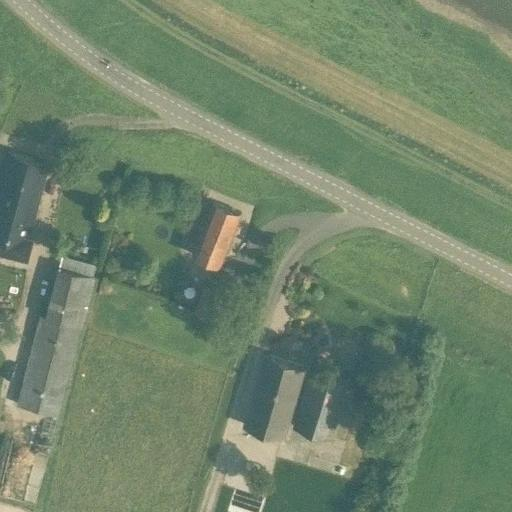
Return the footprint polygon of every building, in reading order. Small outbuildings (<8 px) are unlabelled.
[(0,249),(26,256),(31,238),(28,237),(48,161),(9,151),(0,184),(0,249)] [(213,198),(192,251),(217,261),(238,211),(213,198)] [(19,402),(59,413),(95,277),(61,268),(48,318),(41,316),(19,402)] [(232,293),(206,283),(199,303),(194,301),(191,308),(196,309),(196,310),(222,320),(232,293)] [(265,353),(245,422),(285,434),(305,365),(265,353)] [(351,378),(310,368),(293,424),(333,436),(351,378)] [(223,511),(249,511),(258,477),(233,471),(223,511)]
